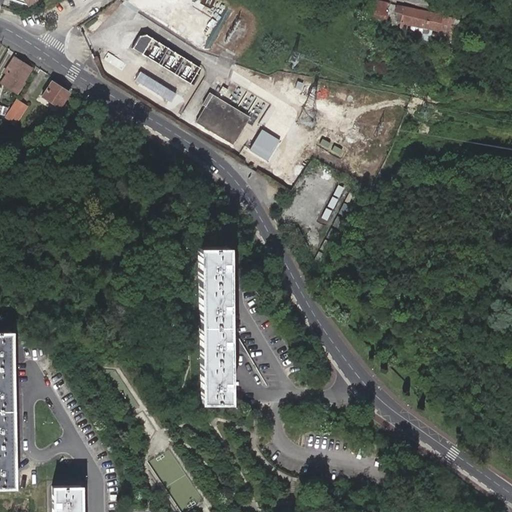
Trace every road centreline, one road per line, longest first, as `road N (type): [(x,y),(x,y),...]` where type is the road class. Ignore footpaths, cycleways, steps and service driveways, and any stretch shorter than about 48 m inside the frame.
road 1 (residential): [(42,50),(222,170),(360,381)]
road 2 (residential): [(78,445),(34,365),(28,367),(29,462)]
road 3 (residential): [(360,381),(511,497)]
road 4 (residential): [(242,288),(251,324),(297,394),(360,381)]
